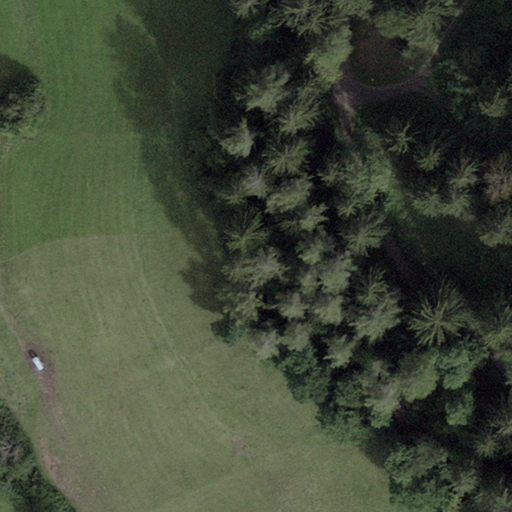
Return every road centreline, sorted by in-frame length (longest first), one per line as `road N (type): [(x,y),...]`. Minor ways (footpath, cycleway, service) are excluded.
road 1 (track): [(511,435),(384,235),(344,99),(345,0)]
road 2 (track): [(475,0),(424,80),(344,99)]
road 3 (track): [(424,80),(511,199)]
